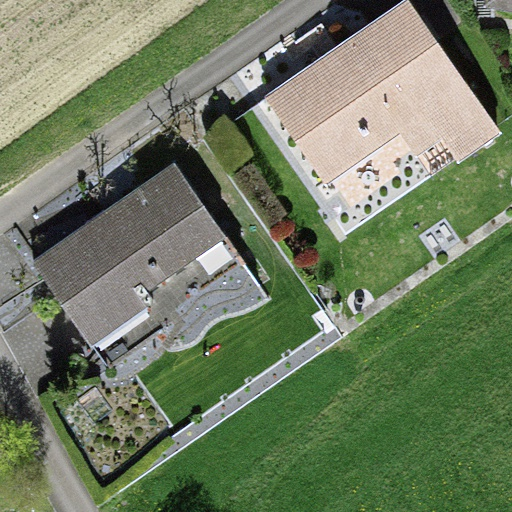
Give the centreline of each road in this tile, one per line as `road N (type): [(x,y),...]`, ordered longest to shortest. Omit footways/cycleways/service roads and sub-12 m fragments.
road 1 (residential): [(318,0),(0,215)]
road 2 (residential): [(0,370),(85,511)]
